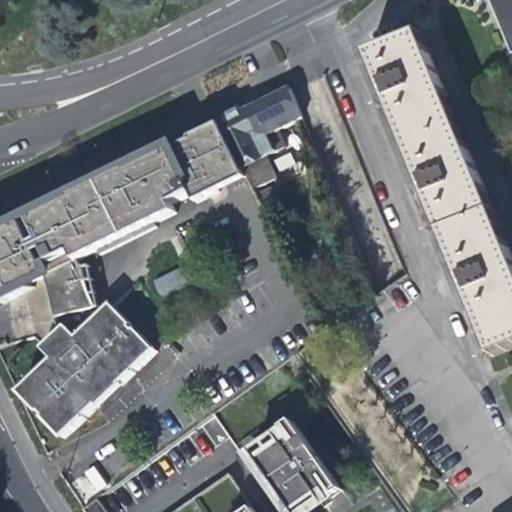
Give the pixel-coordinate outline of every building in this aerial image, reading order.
[(511,0),(504,0),(498,3),(511,37),(511,0)] [(420,37),(369,57),(491,356),(511,347),(511,259),(482,186),(433,66),(420,37)] [(306,121),(291,91),(253,110),(219,127),(242,171),(245,178),(247,181),(253,193),(275,181),(265,160),(284,150),(277,134),(306,121)] [(193,140),(220,194),(233,188),(247,181),(245,178),(242,171),(219,127),(208,133),(193,140)] [(220,194),(193,140),(108,182),(136,240),(159,229),(157,226),(177,216),(172,207),(193,197),(198,205),(220,194)] [(2,302),(4,302),(14,344),(37,339),(43,345),(48,350),(47,351),(58,363),(22,395),(32,407),(41,417),(43,416),(46,419),(45,421),(65,442),(100,410),(95,405),(117,384),(122,390),(159,357),(139,335),(137,336),(134,333),(136,331),(116,310),(105,319),(103,315),(102,313),(101,311),(100,309),(99,308),(98,306),(98,304),(97,302),(96,301),(96,299),(95,297),(94,294),(94,291),(93,288),(92,285),(91,283),(90,280),(89,277),(88,275),(87,273),(85,270),(81,263),(99,254),(101,258),(136,240),(108,182),(0,235),(0,267),(3,273),(0,274),(0,299),(1,302),(2,302)] [(257,200),(266,219),(276,214),(268,196),(257,200)] [(178,267),(152,280),(160,296),(186,284),(178,267)] [(92,269),(85,270),(87,273),(88,275),(89,277),(90,280),(91,283),(92,285),(93,288),(94,291),(94,294),(95,297),(96,299),(96,301),(97,302),(98,304),(98,306),(99,308),(100,309),(101,311),(102,313),(103,315),(105,319),(92,269)] [(250,458),(273,489),(289,511),(307,511),(327,498),(328,500),(340,492),(291,424),(279,433),(281,435),(250,458)] [(95,466),(83,473),(95,492),(107,484),(95,466)] [(82,511),(103,511),(95,500),(81,510),(82,511)]
